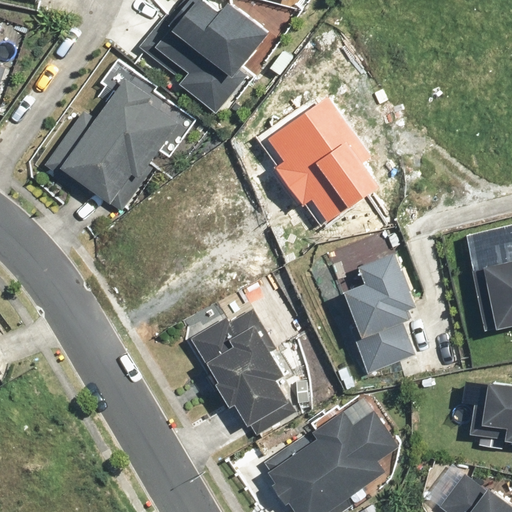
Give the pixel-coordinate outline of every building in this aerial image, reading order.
[(181,82),(218,113),(248,75),(240,69),(271,29),(233,0),(230,0),(223,9),(211,0),(190,0),(156,44),(190,71),(181,82)] [(85,111),(47,163),(88,193),(93,185),(125,208),(189,121),(128,76),(96,119),(85,111)] [(309,99),(263,130),(322,216),(366,186),(352,164),(368,153),(328,96),(313,106),(309,99)] [(404,266),(398,250),(361,263),(367,281),(346,289),(358,322),(352,324),(370,372),(418,354),(413,340),(417,339),(410,319),(413,318),(410,309),(419,306),(413,290),(414,290),(405,265),(404,266)] [(511,258),(474,266),(486,327),(511,321),(511,258)] [(229,317),(194,337),(232,404),(237,401),(256,435),(298,411),(278,375),(287,370),(274,349),(277,348),(254,307),(230,320),(229,317)] [(511,381),(492,379),(488,400),(478,399),(473,433),(511,438),(511,381)] [(307,435),(266,462),(278,480),(275,482),(288,502),(292,499),(300,511),(328,511),(389,471),(380,459),(400,445),(376,410),(356,423),(346,409),(315,430),(319,435),(311,441),(307,435)] [(452,511),(511,511),(511,499),(493,484),(490,489),(468,471),(441,503),(452,511)]
